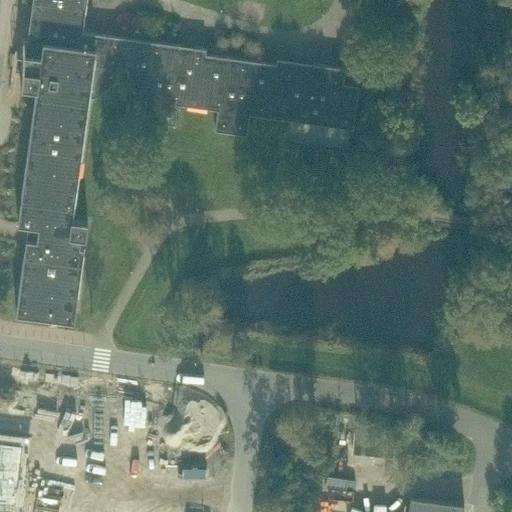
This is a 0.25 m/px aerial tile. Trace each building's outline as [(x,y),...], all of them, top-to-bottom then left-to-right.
[(32,0),(25,56),(31,57),(29,72),(23,71),(20,88),(37,91),(18,223),(12,222),(9,249),(25,251),(16,312),(74,320),(84,247),(80,247),(81,237),(86,238),(88,223),(72,221),(94,65),(128,69),(124,97),(145,100),(142,121),(175,125),(177,104),(217,109),(215,131),(248,135),(250,113),(270,116),(272,106),(290,109),(289,120),(337,126),(338,115),(353,117),(357,86),(343,84),(345,69),(276,59),(275,64),(205,54),(206,50),(83,33),(86,0),(32,0)] [(247,0),(243,0),(240,13),(263,20),(267,6),(247,0)] [(393,455),(395,435),(354,431),(352,451),(393,455)] [(0,500),(15,502),(23,443),(0,439),(0,500)] [(55,447),(52,467),(72,470),(74,450),(55,447)] [(74,450),(72,470),(92,472),(94,452),(74,450)] [(52,467),(49,487),(69,490),(72,470),(52,467)] [(72,470),(69,490),(89,492),(92,472),(72,470)] [(462,511),(463,504),(412,496),(410,496),(407,511),(462,511)]
